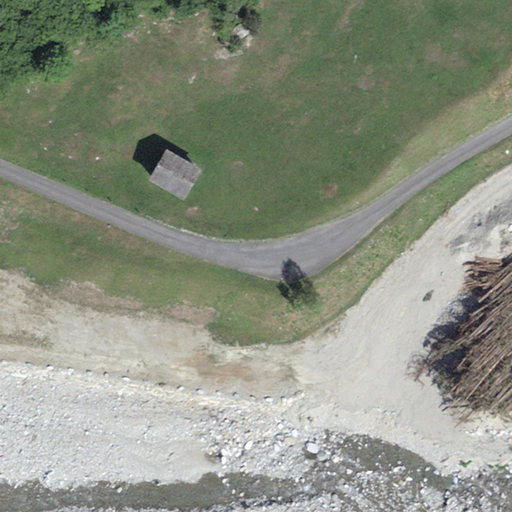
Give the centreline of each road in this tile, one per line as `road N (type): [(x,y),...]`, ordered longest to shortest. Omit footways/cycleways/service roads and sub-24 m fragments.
road 1 (unclassified): [(0,171),(209,252),(281,255),(365,220),(511,127)]
road 2 (track): [(218,358),(322,337),(441,224),(511,172)]
